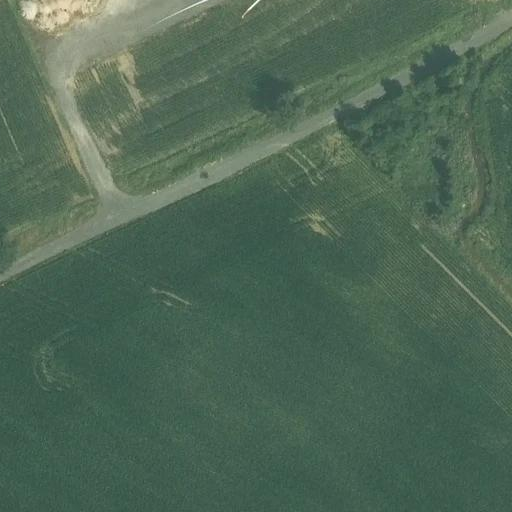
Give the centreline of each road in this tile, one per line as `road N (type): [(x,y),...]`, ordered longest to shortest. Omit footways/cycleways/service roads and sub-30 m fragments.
road 1 (track): [(0,252),(415,51),(502,0)]
road 2 (track): [(108,200),(50,71),(60,47),(161,0)]
